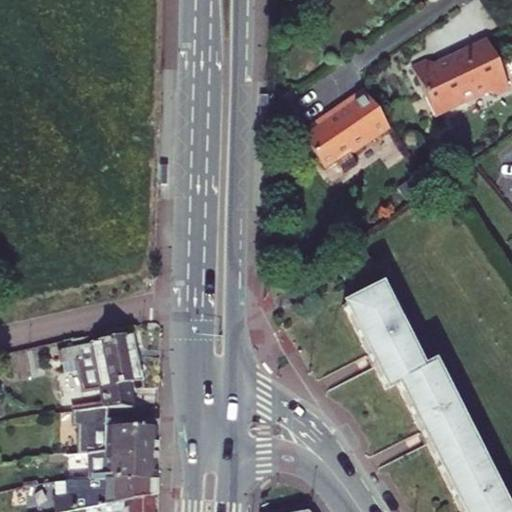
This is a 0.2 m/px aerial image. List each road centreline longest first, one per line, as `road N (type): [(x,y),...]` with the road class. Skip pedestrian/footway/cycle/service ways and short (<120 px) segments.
road 1 (primary): [(231,400),(239,0)]
road 2 (primary): [(195,0),(192,303)]
road 3 (residential): [(0,339),(192,303)]
road 4 (secondary): [(347,491),(304,425),(267,403),(231,400)]
road 5 (secondary): [(231,456),(306,460),(347,491)]
